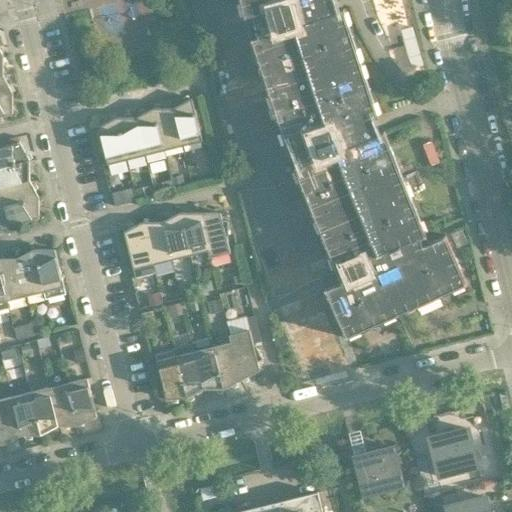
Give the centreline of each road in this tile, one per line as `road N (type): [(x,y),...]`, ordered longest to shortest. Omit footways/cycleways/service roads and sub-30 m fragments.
road 1 (residential): [(135,445),(25,0)]
road 2 (residential): [(135,445),(511,352)]
road 3 (tertiary): [(511,280),(444,0)]
road 4 (residential): [(0,480),(135,445)]
